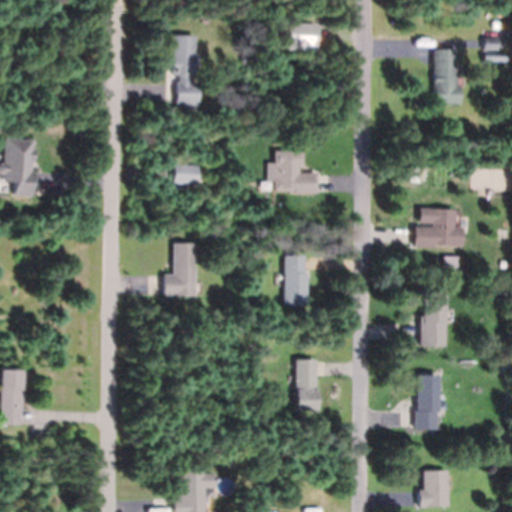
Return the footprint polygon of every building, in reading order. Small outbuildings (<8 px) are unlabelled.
[(315,24),(282,24),(282,51),(315,51),(315,24)] [(170,54),(170,34),(192,35),(192,75),(188,75),(188,81),(196,82),(196,104),(173,104),(173,102),(173,81),(176,81),(176,74),(169,74),(170,54)] [(481,38),(481,36),(495,36),(495,50),(480,50),(480,48),(481,38)] [(431,58),(431,48),(432,48),(454,48),(454,84),(457,84),(457,103),(431,103),(431,58)] [(244,125),(244,115),(264,115),(264,125),(244,125)] [(32,172),(32,185),(30,185),(30,194),(29,195),(11,195),(12,182),(0,181),(0,162),(1,162),(2,138),(31,140),(31,148),(33,149),(32,161),(30,161),(29,170),(32,170),(32,172)] [(314,175),(314,190),(314,193),(291,193),(291,191),(271,190),(271,181),(264,181),(264,162),(271,162),(271,150),(300,150),(300,165),(296,165),(296,172),(314,172),(314,175)] [(194,165),(171,165),(171,184),(194,184),(194,165)] [(468,191),(509,191),(509,169),(468,169),(468,191)] [(410,242),(410,229),(411,225),(427,226),(428,222),(415,222),(416,206),(454,209),(454,225),(461,226),(460,246),(430,244),(429,247),(409,246),(410,242)] [(160,275),(160,273),(170,273),(170,242),(192,242),(192,295),(160,295),(160,294),(160,275)] [(301,269),(301,272),(304,272),(304,305),(280,305),(281,254),(302,255),(302,256),(301,269)] [(467,266),(444,265),(444,254),(467,255),(467,266)] [(456,258),(441,258),(441,272),(456,272),(456,258)] [(415,344),(416,324),(416,315),(419,315),(419,291),(443,291),(442,323),(441,323),(441,346),(415,346),(415,344)] [(313,375),(313,388),(314,388),(314,409),(292,410),(292,359),(313,358),(313,361),(313,375)] [(504,372),(499,364),(505,361),(510,368),(504,372)] [(19,422),(19,424),(0,423),(0,369),(21,369),(21,409),(19,409),(19,422)] [(411,429),(410,429),(410,411),(410,410),(413,410),(413,374),(435,374),(435,411),(432,411),(432,429),(411,429)] [(169,511),(169,498),(169,496),(177,496),(177,469),(201,468),(201,472),(212,472),(213,487),(202,487),(202,511),(169,511)] [(415,505),(415,491),(415,489),(419,489),(419,470),(444,469),(445,506),(415,506),(415,505)]
